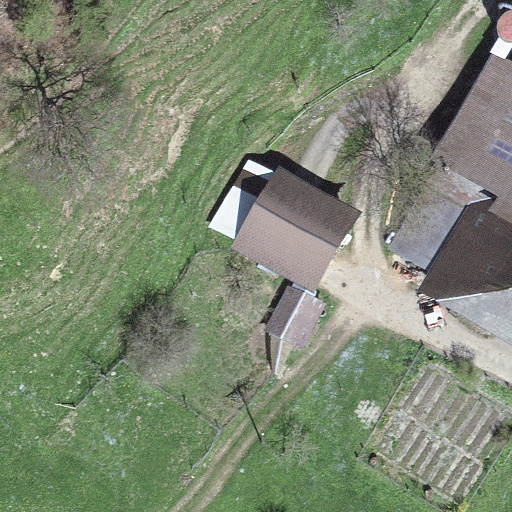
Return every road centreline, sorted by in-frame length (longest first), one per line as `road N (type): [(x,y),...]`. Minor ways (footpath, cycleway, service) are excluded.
road 1 (track): [(511,376),(370,296),(360,255),(365,193),(389,133),(484,0)]
road 2 (track): [(370,296),(183,511)]
